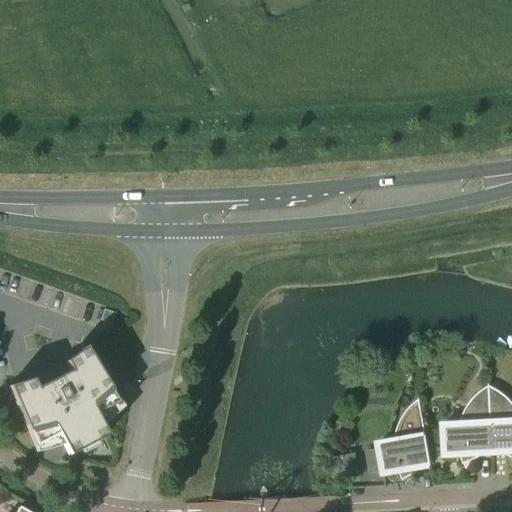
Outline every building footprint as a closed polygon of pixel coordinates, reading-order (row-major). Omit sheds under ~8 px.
[(111,324),(114,313),(103,309),(99,321),(111,324)] [(55,448),(63,445),(69,456),(81,450),(78,444),(92,437),(95,443),(107,436),(96,415),(119,403),(85,348),(66,363),(71,372),(37,390),(32,380),(9,387),(37,452),(46,450),(55,448)] [(493,454),(490,386),(489,386),(489,388),(485,390),(481,393),(477,396),(474,400),(471,404),(468,408),(465,412),(463,417),(461,421),(460,426),(444,427),(445,457),(461,456),(464,466),(480,459),(479,455),(493,454)] [(490,386),(493,454),(507,454),(507,457),(511,458),(511,403),(510,402),(507,398),(503,395),(499,392),(495,390),(490,387),(490,386)] [(419,400),(419,401),(415,404),(412,408),(408,411),(405,415),(403,419),(400,424),(398,428),(397,433),(396,436),(395,440),(395,443),(379,446),(384,475),(399,473),(403,482),(418,473),(417,469),(432,467),(420,400),(419,400)] [(375,446),(366,448),(372,473),(381,471),(375,446)] [(330,459),(334,481),(359,476),(355,454),(330,459)]
